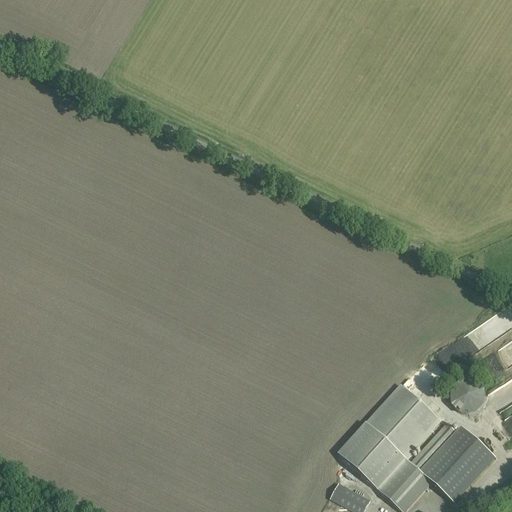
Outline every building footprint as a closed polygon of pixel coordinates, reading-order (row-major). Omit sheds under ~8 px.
[(511,378),(486,395),(496,412),(511,402),(511,378)] [(451,406),(461,415),(475,415),(485,405),(485,391),(474,381),(461,382),(451,392),(451,406)] [(407,461),(442,423),(401,386),(366,424),(407,461)] [(511,414),(503,421),(511,433),(511,414)] [(401,511),(404,511),(429,482),(366,424),(338,455),(401,511)] [(448,427),(435,442),(419,459),(412,466),(420,474),(423,471),(425,472),(422,475),(429,482),(454,505),(496,460),(488,453),(463,430),(444,450),(443,449),(457,435),(448,427)] [(339,486),(331,501),(350,511),(365,511),(370,503),(339,486)]
